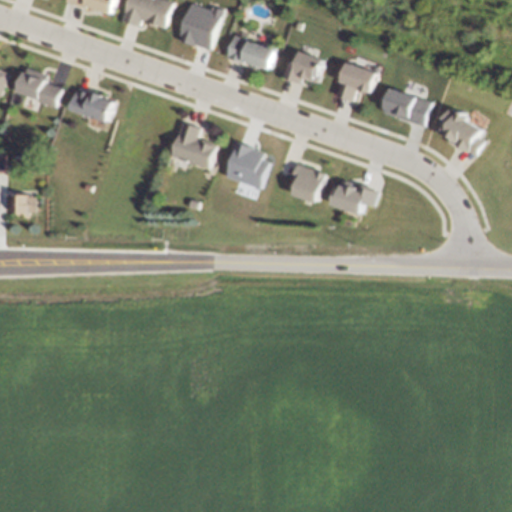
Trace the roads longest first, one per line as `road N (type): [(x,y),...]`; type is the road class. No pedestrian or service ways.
road 1 (residential): [(463,266),(454,206),(410,164),(0,21)]
road 2 (residential): [(0,257),(511,267)]
